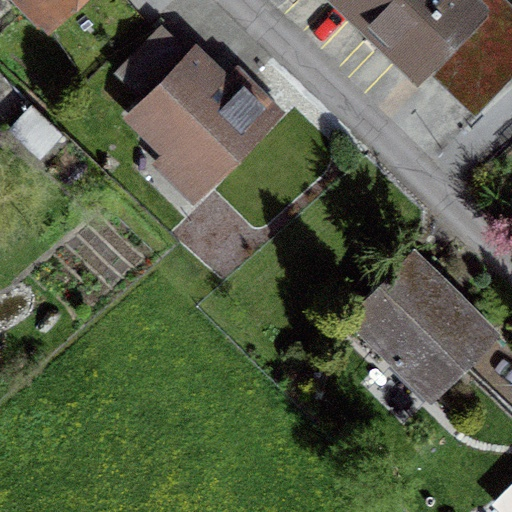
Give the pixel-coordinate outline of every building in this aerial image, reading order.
[(32,0),(47,16),(63,0),(32,0)] [(335,0),(411,69),(474,0),(335,0)] [(511,72),(511,27),(494,11),(438,74),(478,110),(511,72)] [(192,21),(118,92),(155,131),(145,141),(187,186),(281,96),(232,46),(224,54),(192,21)] [(415,234),(341,301),(421,388),(495,320),(415,234)]
